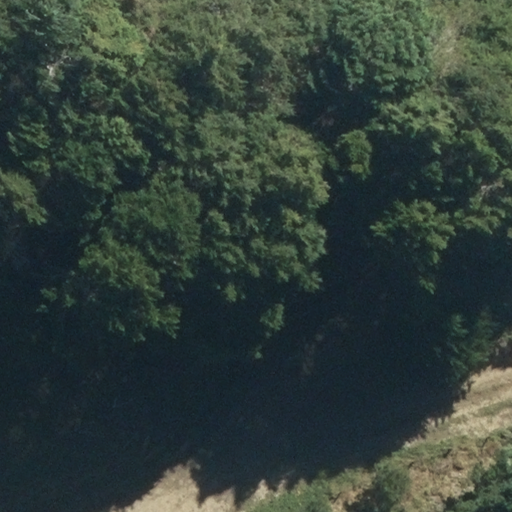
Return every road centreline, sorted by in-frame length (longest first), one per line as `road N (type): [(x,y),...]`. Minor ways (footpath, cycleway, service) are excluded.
road 1 (track): [(210,487),(351,305),(511,222)]
road 2 (track): [(149,511),(412,404),(511,384)]
